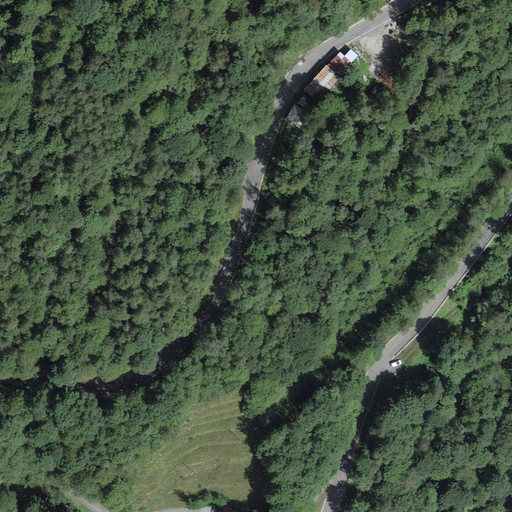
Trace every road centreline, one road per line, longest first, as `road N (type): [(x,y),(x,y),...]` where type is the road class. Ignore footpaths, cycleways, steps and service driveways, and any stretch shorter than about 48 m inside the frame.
road 1 (unclassified): [(409,0),(295,77),(215,306),(177,347),(122,380),(0,373)]
road 2 (track): [(0,315),(26,311),(77,277),(155,180),(162,136),(199,88),(200,28),(213,0)]
road 3 (tertiary): [(511,201),(379,362),(340,476)]
road 4 (unclassified): [(5,511),(44,478),(102,511)]
